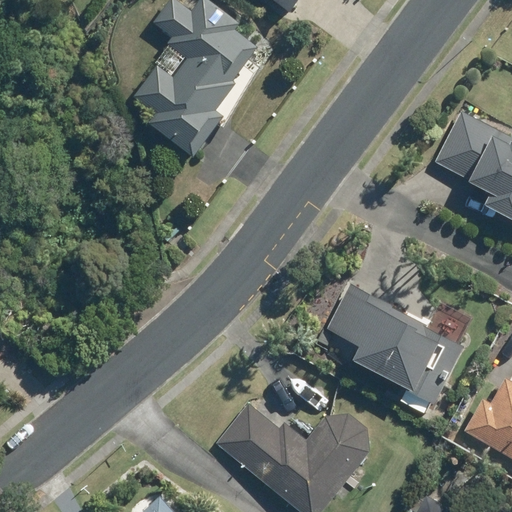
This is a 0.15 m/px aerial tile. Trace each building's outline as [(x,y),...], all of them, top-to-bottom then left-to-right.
[(172,42),(191,56),(177,76),(162,65),(140,96),(161,112),(153,123),(201,157),(231,115),(224,110),(244,82),(241,80),(265,46),(237,26),(241,21),(211,0),(198,0),(192,9),(178,0),(170,0),(155,21),(176,36),(172,42)] [(286,0),(299,9),(305,0),(286,0)] [(440,161),(500,190),(496,199),(511,206),(511,134),(465,112),(440,161)] [(369,345),(362,358),(409,382),(406,386),(441,403),(471,345),(354,286),(334,327),(369,345)] [(325,331),(320,340),(330,345),(335,335),(325,331)] [(511,379),(510,379),(497,403),(488,398),(470,430),(511,453),(511,379)] [(429,413),(435,402),(411,390),(405,401),(429,413)] [(254,405),(222,444),(308,511),(325,511),(374,452),(371,429),(352,414),(328,417),(310,441),(288,423),(284,429),(254,405)] [(462,511),(432,495),(422,511),(511,511),(500,506),(496,511),(462,511)] [(178,511),(164,496),(146,511),(178,511)]
